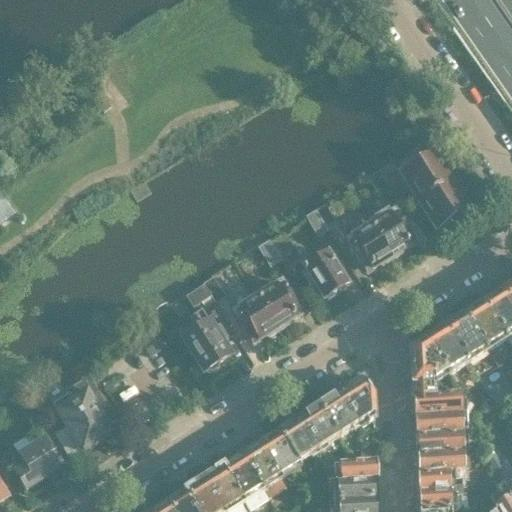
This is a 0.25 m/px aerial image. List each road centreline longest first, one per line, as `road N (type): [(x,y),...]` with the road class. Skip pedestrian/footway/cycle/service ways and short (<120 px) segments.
road 1 (tertiary): [(77,511),(392,314)]
road 2 (tertiary): [(511,170),(388,0)]
road 3 (residential): [(392,314),(402,511)]
road 4 (tertiary): [(392,314),(511,236)]
